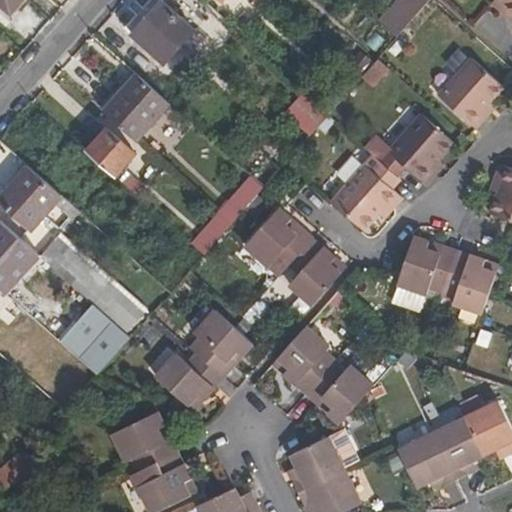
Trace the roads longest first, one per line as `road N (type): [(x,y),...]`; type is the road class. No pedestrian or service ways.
road 1 (residential): [(511,135),(490,141),(379,254)]
road 2 (residential): [(0,111),(98,0)]
